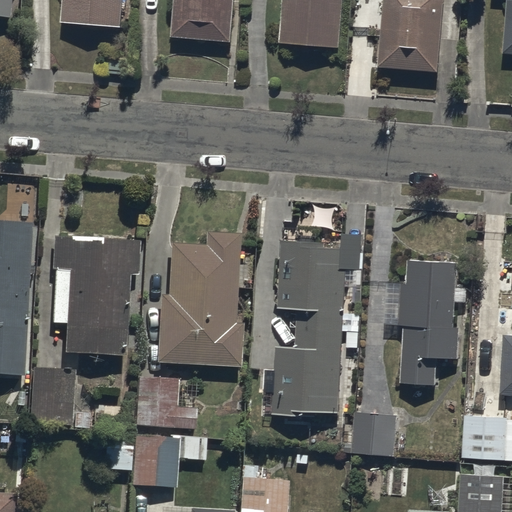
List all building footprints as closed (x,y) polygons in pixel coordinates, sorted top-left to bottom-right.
[(13,0),(0,0),(0,19),(13,20),(13,0)] [(64,0),(63,25),(79,26),(89,27),(125,30),(127,0),(64,0)] [(178,0),(175,41),(233,45),(236,0),(178,0)] [(285,0),(282,47),(300,48),(308,49),(343,51),(346,0),(285,0)] [(386,0),(381,72),(440,77),(446,0),(386,0)] [(0,379),(26,380),(32,227),(0,225),(0,379)] [(245,327),(236,327),(239,250),(239,237),(207,236),(206,249),(172,247),(170,301),(162,300),(160,369),(174,370),(175,369),(234,371),(243,372),(245,327)] [(346,236),(345,250),(303,248),(284,248),(281,313),(300,313),(299,349),(277,348),(275,417),(296,418),(341,420),(347,273),(366,274),(367,237),(346,236)] [(125,361),(129,279),(138,280),(140,243),(55,240),(53,277),(72,277),(69,359),(125,361)] [(409,262),(404,388),(439,389),(440,365),(455,366),(458,263),(444,263),(409,262)] [(511,337),(504,338),(502,398),(511,398),(511,337)] [(75,374),(33,372),(31,427),(73,429),(75,374)] [(180,383),(139,381),(137,430),(178,432),(180,383)] [(400,419),(357,417),(355,459),(398,461),(400,419)] [(511,421),(466,419),(464,462),(511,463),(511,421)] [(180,442),(134,440),(132,492),(178,494),(180,442)] [(503,511),(505,478),(464,477),(462,511),(503,511)] [(287,511),(289,482),(243,480),(241,511),(287,511)] [(0,511),(16,511),(17,499),(0,498),(0,511)]
